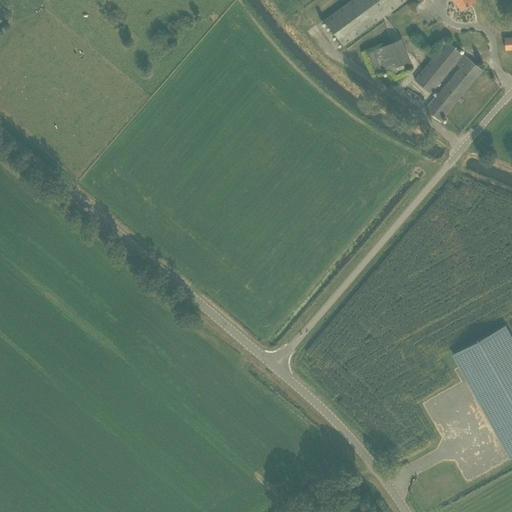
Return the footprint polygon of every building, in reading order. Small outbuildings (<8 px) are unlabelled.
[(350,0),(324,19),(344,45),(405,0),(350,0)] [(454,0),(461,9),(473,0),(454,0)] [(447,41),(415,79),(431,92),(456,62),(457,63),(460,66),(425,107),(440,120),(482,70),(447,41)] [(392,42),(367,52),(377,74),(391,68),(401,64),(392,42)] [(511,337),(505,324),(452,353),(510,458),(511,456),(511,337)]
